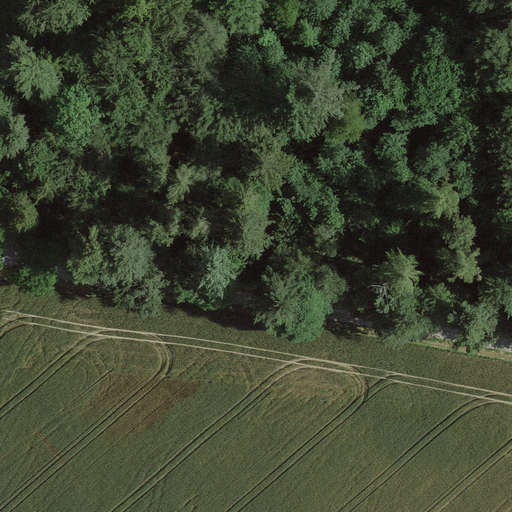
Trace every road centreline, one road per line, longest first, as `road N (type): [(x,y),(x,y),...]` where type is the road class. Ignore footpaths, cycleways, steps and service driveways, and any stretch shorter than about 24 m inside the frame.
road 1 (track): [(511,345),(0,261)]
road 2 (track): [(0,235),(99,0)]
